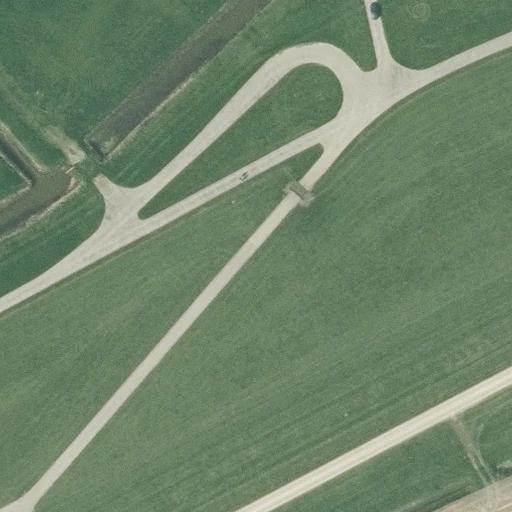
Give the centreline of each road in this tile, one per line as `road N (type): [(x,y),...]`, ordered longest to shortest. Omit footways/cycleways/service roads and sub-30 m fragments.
road 1 (unclassified): [(8,511),(24,504),(376,103),(0,302)]
road 2 (unclassified): [(248,511),(511,372)]
